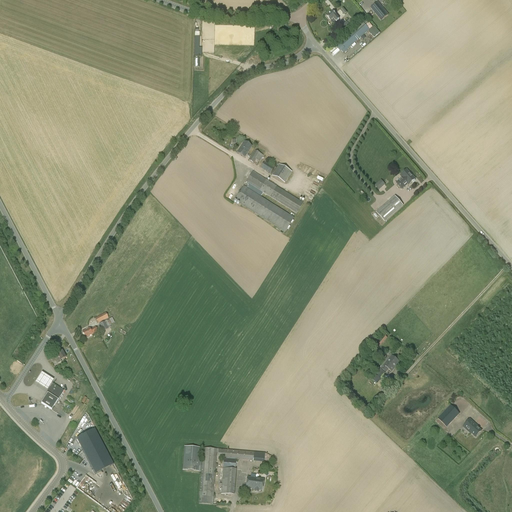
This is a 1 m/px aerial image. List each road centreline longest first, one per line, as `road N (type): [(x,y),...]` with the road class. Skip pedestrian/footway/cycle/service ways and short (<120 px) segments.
road 1 (unclassified): [(59,317),(131,203),(190,129),(244,74),(315,42)]
road 2 (unclassified): [(511,267),(315,42)]
road 3 (unclassified): [(161,511),(59,317)]
road 4 (unclassified): [(297,15),(217,18),(158,0)]
road 5 (unclassified): [(4,402),(63,465),(33,511)]
road 6 (unclassified): [(59,317),(0,203)]
